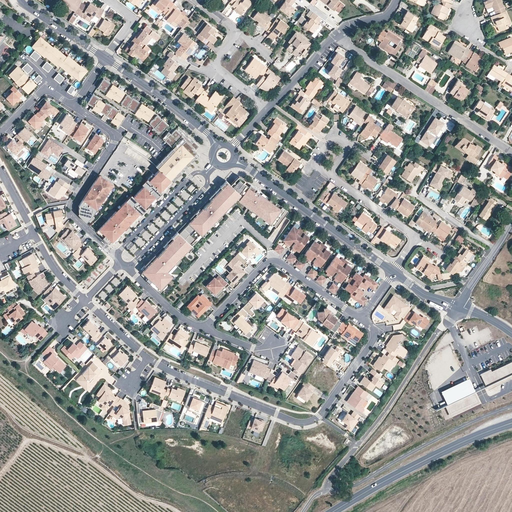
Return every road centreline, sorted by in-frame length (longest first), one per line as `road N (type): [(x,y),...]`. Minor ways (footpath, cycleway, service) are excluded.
road 1 (residential): [(148,359),(308,422),(374,340),(360,318)]
road 2 (residential): [(334,36),(511,152)]
road 3 (residential): [(203,329),(273,260),(360,318)]
road 4 (secondary): [(333,511),(429,457),(511,422)]
road 5 (residential): [(113,256),(72,209),(113,132),(73,106)]
road 6 (residential): [(392,273),(248,168)]
road 7 (residential): [(196,0),(237,31),(215,63),(267,109)]
road 8 (residential): [(392,273),(416,238),(328,175)]
road 9 (residential): [(210,136),(104,57)]
road 10 (residential): [(206,172),(194,172),(113,256)]
road 11 (residential): [(127,269),(206,186),(206,172)]
road 12 (track): [(103,443),(89,459),(20,427),(0,405)]
